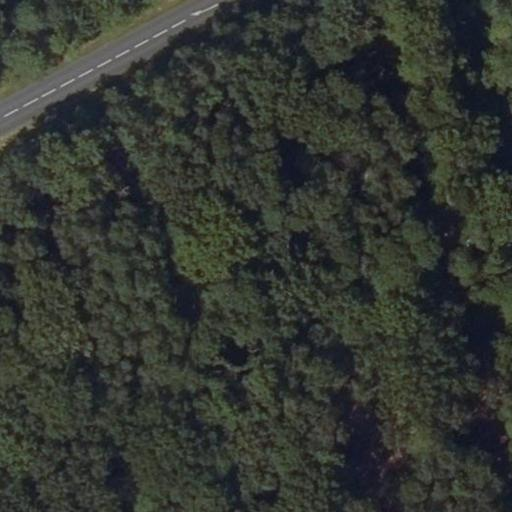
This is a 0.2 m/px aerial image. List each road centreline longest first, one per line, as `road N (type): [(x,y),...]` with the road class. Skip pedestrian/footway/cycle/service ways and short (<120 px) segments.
road 1 (secondary): [(0,122),(232,0)]
road 2 (track): [(456,0),(511,133)]
